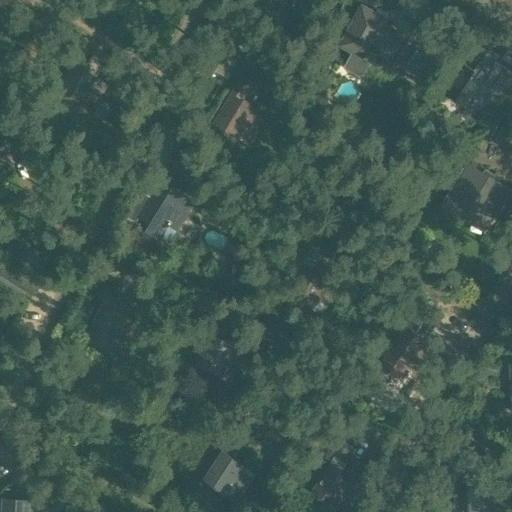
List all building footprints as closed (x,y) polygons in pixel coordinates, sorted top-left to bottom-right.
[(254,0),(264,5),(266,0),(272,0),(291,11),(298,0),(254,0)] [(364,60),(367,61),(369,59),(386,68),(404,36),(374,19),(376,14),(363,7),(355,22),(350,20),(345,29),(349,31),(342,45),(365,58),(364,60)] [(215,68),(228,77),(239,59),(211,43),(197,67),(211,75),(215,68)] [(404,72),(421,81),(433,59),(416,50),(404,72)] [(57,91),(68,97),(71,92),(86,101),(87,98),(96,103),(107,84),(84,70),(86,66),(75,60),(57,91)] [(445,94),(456,101),(461,94),(484,109),(505,76),(492,68),(486,78),(465,64),(445,94)] [(212,124),(223,131),(226,126),(241,135),(243,132),(251,137),(263,118),(239,104),(251,85),(239,78),(212,124)] [(502,144),(511,148),(511,130),(509,129),(502,144)] [(444,206),(485,230),(510,190),(469,165),(444,206)] [(146,232),(167,245),(194,201),(160,180),(155,188),(143,181),(122,215),(135,222),(138,218),(150,226),(146,232)] [(332,273),(343,255),(320,241),(289,294),(314,308),(318,300),(329,306),(340,287),(324,277),(328,271),(332,273)] [(109,316),(113,307),(116,299),(104,294),(85,339),(121,355),(134,327),(121,321),(109,316)] [(125,313),(113,307),(109,316),(121,321),(125,313)] [(233,316),(222,310),(214,326),(225,332),(233,316)] [(380,366),(390,373),(403,381),(406,377),(408,378),(409,375),(418,381),(435,355),(413,340),(417,333),(406,326),(380,366)] [(229,347),(231,341),(223,337),(223,338),(212,333),(196,365),(207,371),(210,366),(225,374),(226,371),(235,375),(246,356),(229,347)] [(223,451),(234,458),(246,439),(235,432),(223,451)] [(231,462),(234,458),(223,451),(203,481),(214,488),(217,483),(231,493),(233,490),(242,495),(254,477),(231,462)] [(363,488),(340,473),(343,469),(332,462),(312,492),(323,499),(326,494),(341,504),(342,501),(351,507),(363,488)] [(455,463),(456,511),(496,511),(496,487),(483,487),(483,476),(469,476),(468,463),(455,463)] [(0,511),(40,511),(41,501),(1,499),(0,511)] [(101,511),(102,500),(92,500),(92,511),(101,511)]
